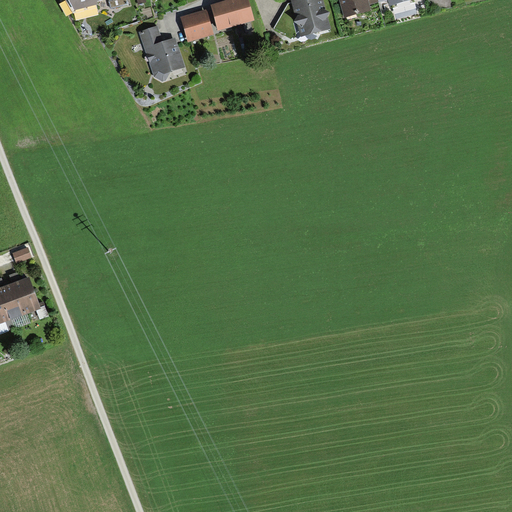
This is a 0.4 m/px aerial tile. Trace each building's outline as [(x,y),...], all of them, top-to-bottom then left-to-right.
[(67,0),(74,13),(98,6),(97,3),(108,0),(111,9),(128,5),(126,0),(67,0)] [(248,0),(235,0),(211,7),(218,32),(254,22),(248,0)] [(322,0),(297,0),(292,2),(292,4),(288,5),(274,28),(292,39),(331,30),(322,0)] [(339,0),(345,20),(372,13),(370,7),(380,4),(378,0),(339,0)] [(188,44),(214,36),(206,10),(180,18),(188,44)] [(186,70),(176,40),(167,43),(163,44),(158,27),(139,34),(154,78),(162,83),(166,82),(170,75),(186,70)] [(29,248),(13,254),(17,264),(32,258),(29,248)] [(0,289),(0,326),(41,312),(29,279),(17,283),(1,289),(0,289)]
